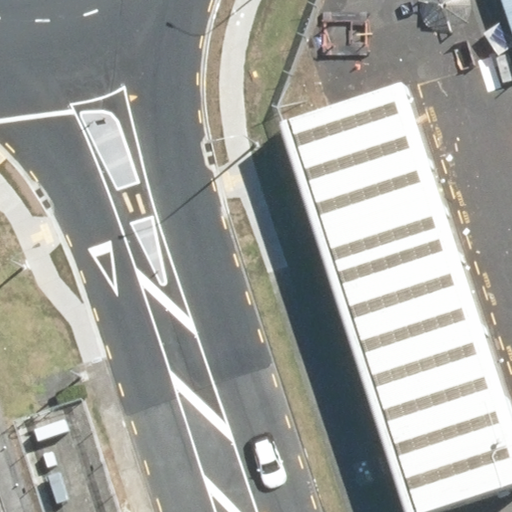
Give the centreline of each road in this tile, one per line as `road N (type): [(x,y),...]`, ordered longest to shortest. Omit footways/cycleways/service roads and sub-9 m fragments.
road 1 (unclassified): [(188,353),(0,22)]
road 2 (unclassified): [(148,0),(188,353)]
road 3 (unclassified): [(188,353),(241,511)]
